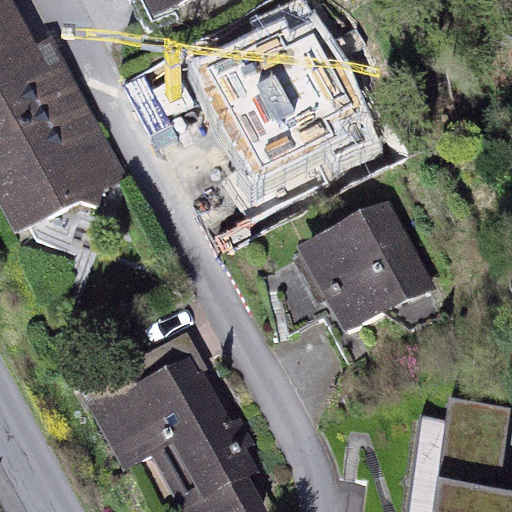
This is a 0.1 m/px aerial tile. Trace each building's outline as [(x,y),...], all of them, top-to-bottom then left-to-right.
[(29,0),(0,0),(0,250),(115,202),(29,0)] [(129,0),(146,32),(210,0),(129,0)] [(311,36),(173,106),(233,224),(371,154),(311,36)] [(390,221),(290,279),(336,357),(436,299),(390,221)] [(268,511),(179,355),(77,413),(117,484),(138,472),(160,511),(268,511)] [(511,511),(511,431),(426,424),(418,511),(511,511)]
